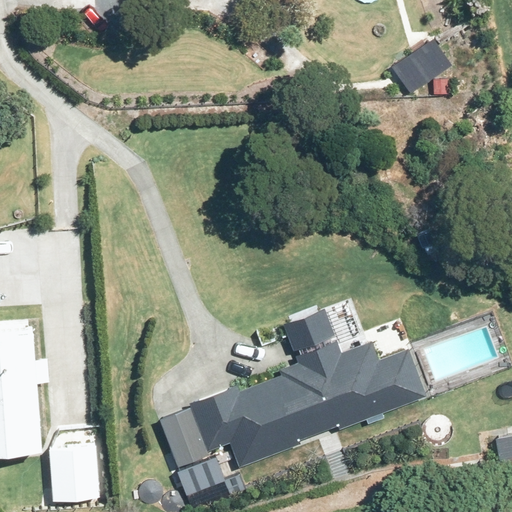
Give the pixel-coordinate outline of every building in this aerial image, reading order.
[(143,13),(109,14),(109,33),(144,32),(143,13)] [(30,318),(0,320),(0,442),(40,439),(30,318)] [(229,434),(240,462),(426,390),(407,343),(378,355),(370,335),(340,347),(336,336),(296,351),(298,357),(281,364),(283,369),(238,387),(235,379),(188,397),(206,443),(229,434)] [(511,428),(495,432),(502,471),(511,468),(511,428)] [(96,441),(49,444),(53,497),(100,494),(96,441)] [(211,443),(173,456),(186,491),(224,477),(211,443)]
